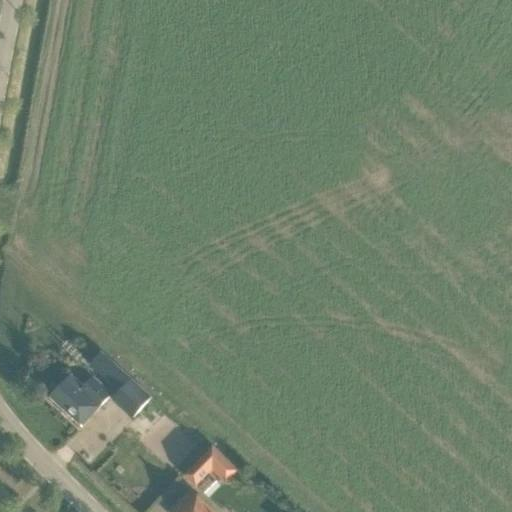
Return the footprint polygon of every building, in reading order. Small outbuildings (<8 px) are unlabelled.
[(89,365),(120,393),(132,380),(101,352),(89,365)] [(93,378),(84,388),(72,376),(50,399),(82,428),(100,409),(112,396),(93,378)] [(112,401),(133,420),(152,398),(132,380),(120,393),(112,401)] [(169,417),(143,444),(173,473),(199,446),(169,417)] [(213,472),(226,484),(239,472),(213,446),(184,476),(197,489),(213,472)] [(171,511),(212,511),(191,492),(171,511)]
